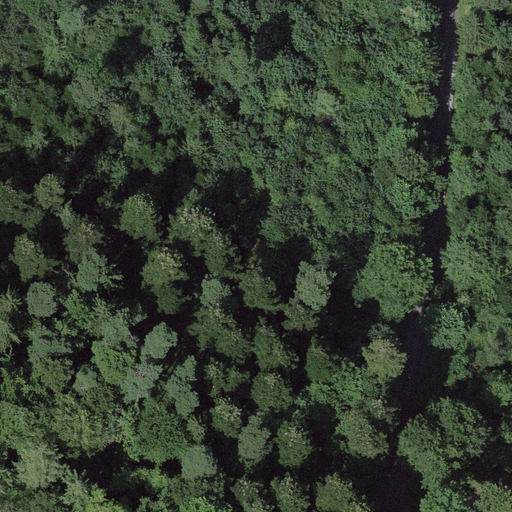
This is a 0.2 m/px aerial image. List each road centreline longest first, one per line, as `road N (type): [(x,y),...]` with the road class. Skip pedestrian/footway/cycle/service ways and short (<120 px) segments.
road 1 (unclassified): [(450,0),(429,252),(386,511)]
road 2 (track): [(205,0),(447,32)]
